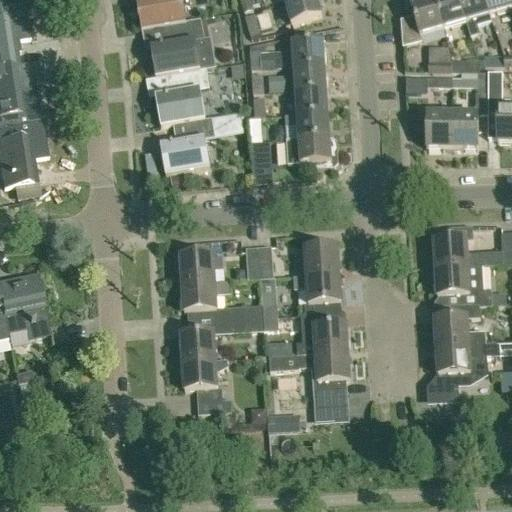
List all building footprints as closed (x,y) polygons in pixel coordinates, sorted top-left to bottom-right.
[(151,0),(152,2),(136,4),(141,35),(163,32),(186,28),(185,27),(181,0),(151,0)] [(239,0),(244,17),(253,14),(248,0),(239,0)] [(315,0),(301,0),(284,5),(291,29),(322,20),(315,0)] [(467,26),(459,0),(441,0),(435,2),(443,33),(467,26)] [(483,0),(459,0),(467,26),(472,41),(479,39),(477,30),(491,26),(489,20),(483,0)] [(511,13),(508,0),(483,0),(489,20),(511,13)] [(411,9),(414,20),(401,24),(403,51),(423,46),(421,40),(443,33),(435,2),(411,9)] [(0,71),(21,69),(18,45),(30,43),(24,7),(4,10),(3,3),(0,3),(0,71)] [(260,37),(254,18),(245,21),(251,40),(260,37)] [(186,28),(163,32),(166,50),(151,52),(156,83),(168,81),(199,75),(194,45),(204,43),(200,24),(185,27),(186,28)] [(325,70),(323,46),(292,48),(293,72),(325,70)] [(252,76),(261,75),(259,57),(250,58),(252,76)] [(282,73),(281,57),(260,59),(262,75),(282,73)] [(484,61),(484,71),(504,72),(504,62),(484,61)] [(478,78),(479,64),(468,64),(468,66),(452,66),(453,68),(453,77),(478,78)] [(428,66),(428,77),(453,77),(453,68),(452,66),(428,66)] [(0,121),(5,121),(7,131),(0,132),(7,132),(42,126),(37,90),(24,91),(21,69),(0,71),(0,121)] [(326,95),(325,70),(293,72),(295,97),(326,95)] [(199,75),(168,81),(171,99),(155,102),(160,133),(173,131),(205,125),(200,95),(209,93),(206,74),(199,75)] [(511,111),(511,112),(511,105),(502,105),(503,78),(489,78),(488,144),(498,144),(498,147),(511,147),(511,111)] [(253,100),(263,99),(261,80),(252,81),(253,100)] [(286,83),(269,84),(269,96),(286,95),(286,83)] [(453,93),(453,83),(428,83),(428,93),(453,93)] [(453,83),(453,93),(478,93),(478,83),(461,83),(453,83)] [(297,120),(285,121),(285,122),(297,121),(328,119),(326,95),(295,97),(297,120)] [(263,104),(254,105),(255,124),(264,124),(263,104)] [(453,155),(453,153),(453,118),(427,118),(427,153),(443,153),(443,155),(453,155)] [(479,153),(479,118),(453,118),(453,153),(453,155),(463,155),(463,153),(479,153)] [(328,119),(297,121),(285,122),(286,130),(297,130),(298,145),(329,142),(328,119)] [(211,124),(205,125),(173,131),(176,148),(160,151),(165,182),(210,175),(205,144),(214,143),(211,124)] [(42,126),(7,132),(0,132),(0,167),(4,193),(39,188),(35,165),(48,163),(42,126)] [(261,135),(250,136),(250,148),(262,147),(261,135)] [(298,145),(298,146),(286,147),(288,170),(313,169),(314,171),(317,174),(335,173),(337,170),(336,154),(333,152),(330,152),(329,142),(298,145)] [(270,160),(251,162),(254,191),(273,189),(270,160)] [(511,269),(511,237),(500,238),(502,270),(511,269)] [(466,258),(465,243),(434,246),(436,274),(467,272),(486,271),(491,270),(490,257),(466,258)] [(306,281),(306,282),(338,280),(336,252),(305,254),(306,281)] [(271,253),(259,254),(261,286),(273,285),(271,253)] [(261,286),(259,254),(245,255),(247,287),(261,286)] [(180,262),(181,290),(214,288),(214,287),(212,260),(180,262)] [(486,271),(467,272),(436,274),(438,302),(458,300),(459,312),(471,311),(491,311),(490,295),(483,295),(481,271),(486,271)] [(28,345),(51,340),(37,275),(35,275),(36,279),(0,287),(0,299),(8,338),(10,338),(26,334),(28,345)] [(306,281),(294,282),(294,295),(307,294),(308,311),(339,309),(338,280),(306,282),(306,281)] [(215,300),(231,299),(230,286),(214,287),(214,288),(181,290),(183,319),(216,317),(215,300)] [(0,345),(11,343),(10,338),(8,338),(0,299),(0,345)] [(278,323),(277,311),(263,312),(263,324),(278,323)] [(459,322),(435,324),(436,353),(500,349),(500,348),(487,349),(486,337),(468,337),(467,322),(479,321),(478,313),(491,312),(491,311),(471,311),(459,312),(459,322)] [(263,312),(230,314),(231,326),(263,324),(263,312)] [(278,323),(263,324),(264,337),(279,336),(278,323)] [(263,324),(231,326),(232,339),(264,337),(263,324)] [(298,361),(315,360),(347,358),(346,330),(313,332),(302,332),(303,349),(297,349),(298,360),(298,361)] [(182,368),(214,366),(213,339),(180,341),(182,368)] [(500,361),(500,349),(436,353),(438,380),(439,380),(440,391),(439,391),(440,409),(459,408),(458,382),(488,380),(487,362),(500,361)] [(349,387),(347,358),(315,360),(298,361),(269,363),(270,377),(299,375),(298,374),(315,373),(318,415),(340,413),(339,400),(345,400),(344,387),(349,387)] [(216,395),(215,379),(229,372),(228,366),(214,366),(182,368),(184,397),(216,395)] [(16,380),(18,390),(35,386),(33,376),(16,380)] [(199,420),(232,418),(231,405),(198,407),(199,420)] [(251,413),(251,430),(265,430),(266,414),(251,413)] [(300,419),(268,419),(268,436),(300,435),(300,419)]
